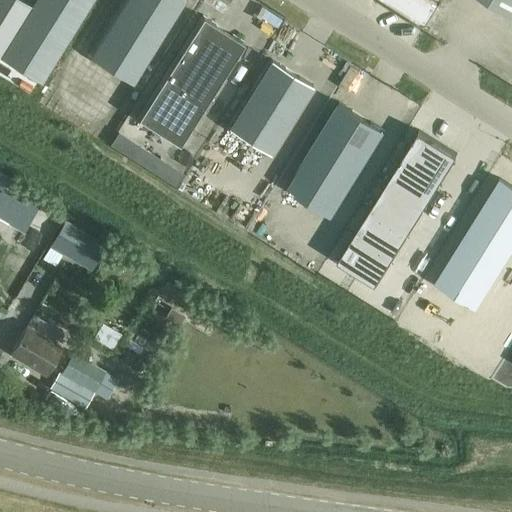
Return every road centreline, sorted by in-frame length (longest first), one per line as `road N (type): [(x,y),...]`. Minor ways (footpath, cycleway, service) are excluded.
road 1 (unclassified): [(292,511),(163,493),(0,455)]
road 2 (unclassified): [(511,124),(311,0)]
road 3 (unknown): [(503,119),(374,306)]
